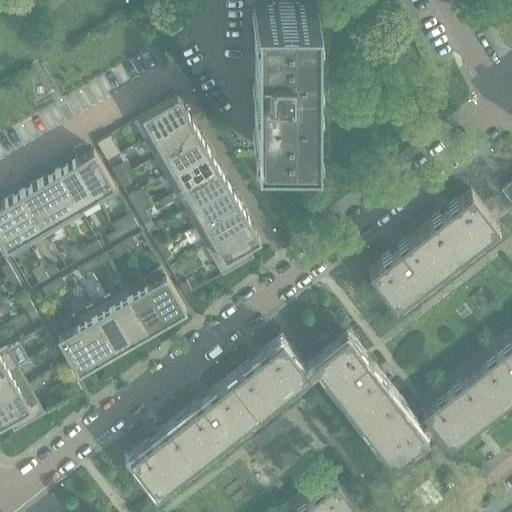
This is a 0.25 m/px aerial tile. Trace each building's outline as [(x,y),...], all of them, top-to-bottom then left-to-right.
[(316,145),(316,52),(316,3),(254,3),(254,51),(252,51),(252,73),(254,73),(254,145),(316,145)] [(177,94),(138,117),(148,134),(148,135),(188,113),(177,94)] [(148,134),(144,137),(154,155),(198,130),(188,113),(148,135),(148,134)] [(198,130),(154,155),(165,173),(208,148),(198,130)] [(103,137),(96,141),(107,159),(114,155),(103,137)] [(93,148),(74,159),(95,194),(93,195),(98,203),(118,192),(102,164),(93,148)] [(208,148),(165,173),(175,191),(184,187),(183,186),(218,166),(208,148)] [(74,159),(57,169),(77,204),(93,195),(95,194),(74,159)] [(119,163),(111,167),(117,177),(124,173),(119,163)] [(218,166),(183,186),(184,187),(193,203),(193,204),(228,183),(218,166)] [(57,169),(39,179),(64,223),(82,212),(77,204),(57,169)] [(124,173),(117,177),(123,187),(130,183),(124,173)] [(39,179),(22,190),(47,233),(64,223),(39,179)] [(193,203),(185,207),(195,226),(239,201),(228,183),(193,204),(193,203)] [(447,262),(497,222),(471,188),(420,228),(447,262)] [(22,190),(4,200),(29,243),(47,233),(22,190)] [(138,198),(131,202),(137,212),(144,208),(138,198)] [(4,200),(0,202),(0,235),(11,254),(29,243),(4,200)] [(239,201),(195,226),(206,244),(249,219),(239,201)] [(144,208),(137,212),(143,222),(150,217),(144,208)] [(134,218),(115,229),(119,236),(138,225),(134,218)] [(249,219),(206,244),(222,273),(253,255),(247,245),(260,237),(249,219)] [(447,262),(420,228),(368,268),(395,302),(447,262)] [(115,229),(105,234),(110,242),(119,236),(115,229)] [(159,234),(152,238),(157,247),(158,248),(165,243),(159,234)] [(132,236),(122,242),(126,249),(136,243),(132,236)] [(97,239),(80,249),(84,256),(102,246),(97,239)] [(122,242),(113,247),(117,254),(126,249),(122,242)] [(165,243),(158,248),(164,257),(171,253),(165,243)] [(80,249),(70,255),(74,262),(84,256),(80,249)] [(97,256),(87,262),(92,269),(101,263),(97,256)] [(8,262),(1,266),(7,276),(14,272),(8,262)] [(87,262),(77,268),(81,275),(92,269),(87,262)] [(54,264),(44,270),(49,277),(59,271),(54,264)] [(160,264),(142,275),(167,318),(185,308),(165,273),(160,264)] [(44,270),(35,275),(39,282),(49,277),(44,270)] [(14,272),(7,276),(12,286),(19,282),(14,272)] [(142,275),(124,285),(149,328),(167,318),(142,275)] [(62,277),(52,282),(56,289),(66,284),(62,277)] [(186,280),(179,284),(185,294),(192,290),(186,280)] [(52,282),(42,288),(46,295),(56,289),(52,282)] [(124,285),(107,295),(132,339),(149,328),(124,285)] [(107,295),(89,306),(114,349),(132,339),(107,295)] [(29,298),(21,302),(27,312),(34,308),(29,298)] [(89,306),(70,316),(75,325),(76,324),(96,359),(114,349),(89,306)] [(34,308),(27,312),(33,322),(40,318),(35,308),(34,308)] [(75,325),(57,335),(78,370),(96,359),(76,324),(75,325)] [(352,409),(386,382),(347,331),(312,358),(313,358),(304,365),(308,370),(317,363),(352,409)] [(49,333),(42,337),(47,347),(55,342),(49,333)] [(308,370),(304,365),(282,335),(232,374),(259,408),(308,370)] [(55,342),(47,347),(53,356),(60,352),(55,342)] [(511,342),(474,372),(500,406),(505,403),(504,402),(511,396),(511,342)] [(0,374),(17,364),(6,346),(0,349),(0,374)] [(17,364),(0,374),(0,398),(27,382),(17,364)] [(69,368),(62,372),(74,393),(82,389),(69,368)] [(500,406),(474,372),(423,412),(434,426),(450,446),(454,442),(476,424),(496,408),(497,409),(500,406)] [(207,448),(247,418),(259,408),(232,374),(181,414),(207,448)] [(27,382),(0,398),(0,422),(7,418),(13,429),(44,411),(27,382)] [(426,433),(415,419),(386,382),(352,409),(392,460),(426,433)] [(434,426),(423,412),(415,419),(426,433),(434,426)] [(207,448),(181,414),(129,454),(149,480),(156,488),(207,448)] [(361,511),(347,493),(336,479),(294,511),(361,511)]
